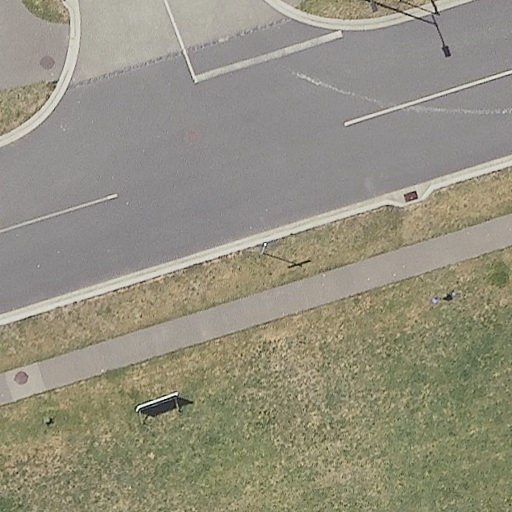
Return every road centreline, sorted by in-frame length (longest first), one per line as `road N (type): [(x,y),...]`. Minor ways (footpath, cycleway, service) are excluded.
road 1 (residential): [(511,66),(218,163)]
road 2 (residential): [(218,163),(0,232)]
road 3 (residential): [(159,0),(218,163)]
